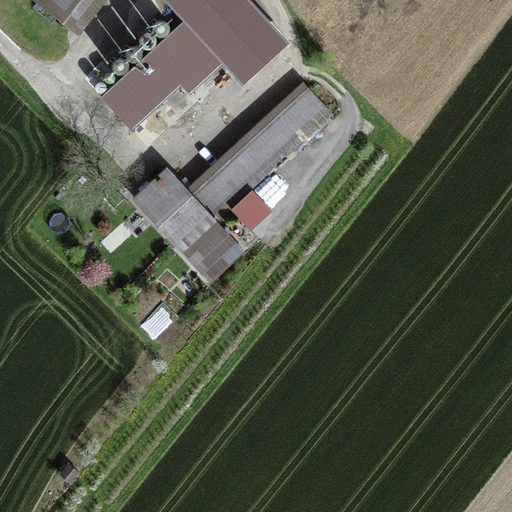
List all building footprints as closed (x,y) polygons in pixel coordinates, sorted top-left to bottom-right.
[(85,0),(65,0),(78,10),(85,0)] [(273,49),(227,0),(172,0),(189,18),(120,81),(110,70),(92,87),(131,129),(180,84),(188,93),(226,59),(243,77),(273,49)] [(145,43),(148,44),(151,43),(153,42),(155,40),(156,37),(156,34),(155,32),(154,29),(152,28),(149,27),(146,27),(143,28),(141,30),(140,32),(139,35),(140,38),(141,40),(143,42),(145,43)] [(131,56),(133,57),(136,56),(139,55),(140,53),(141,50),(141,47),(141,45),(139,42),(137,41),(134,40),(131,40),(129,41),(126,43),(125,45),(124,48),(125,51),(126,53),(128,55),(131,56)] [(119,69),(122,70),(125,69),(127,68),(129,65),(130,63),(130,60),(129,57),(128,55),(125,53),(123,53),(120,53),(117,54),(115,56),(114,58),(113,61),(113,64),(115,66),(117,68),(119,69)] [(332,114),(309,89),(193,197),(168,169),(136,198),(199,266),(208,257),(220,270),(230,261),(224,254),(236,243),(215,221),(332,114)]
